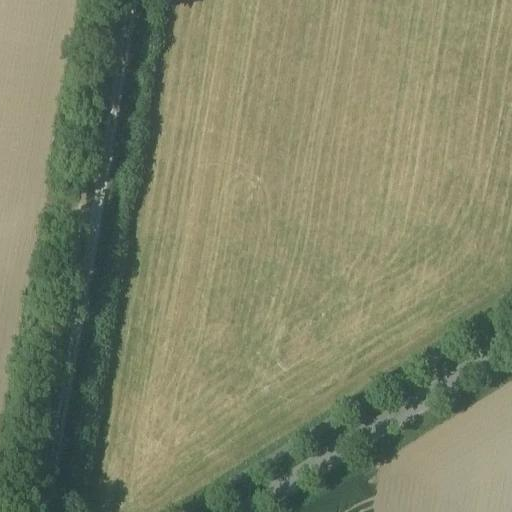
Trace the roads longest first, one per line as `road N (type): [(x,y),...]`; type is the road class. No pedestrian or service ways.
road 1 (track): [(131,0),(41,511)]
road 2 (tertiary): [(245,511),(511,346)]
